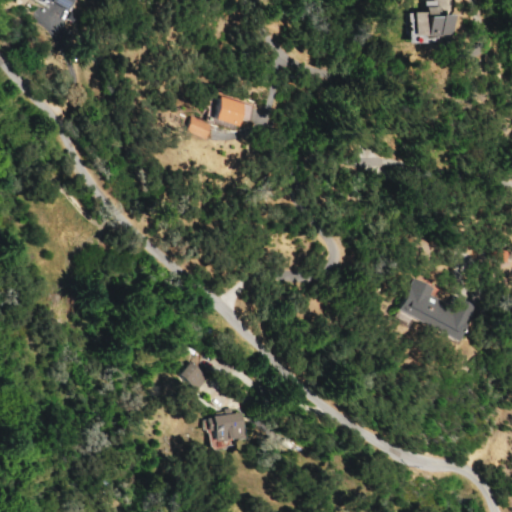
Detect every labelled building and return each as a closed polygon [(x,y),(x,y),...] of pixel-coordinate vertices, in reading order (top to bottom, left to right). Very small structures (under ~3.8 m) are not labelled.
[(41,0),(68,12),(73,0),(41,0)] [(403,43),(422,42),(422,35),(445,35),(444,14),(433,14),(433,0),(419,0),(419,12),(402,12),(403,43)] [(245,119),(248,105),(213,97),(208,120),(231,125),(233,117),(245,119)] [(180,131),(200,139),(206,124),(187,116),(180,131)] [(390,315),(449,346),(469,308),(410,276),(390,315)] [(173,375),(189,392),(204,379),(187,362),(173,375)] [(239,412),(229,413),(228,408),(219,409),(219,414),(203,416),(206,442),(242,438),(239,412)]
